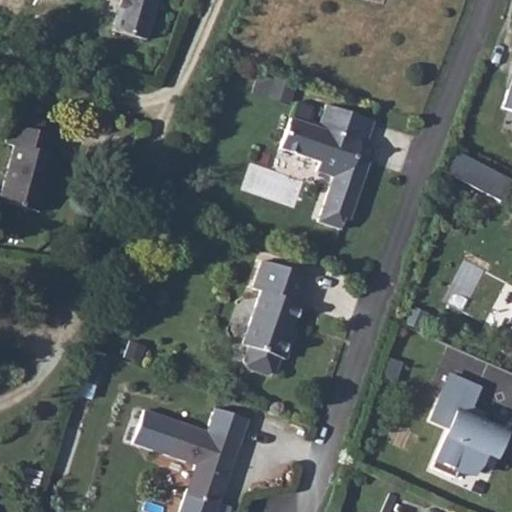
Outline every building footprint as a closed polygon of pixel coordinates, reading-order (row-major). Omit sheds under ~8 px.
[(123,0),(114,36),(148,47),(159,0),(123,0)] [(266,97),(272,81),(256,75),(249,94),(265,100),(266,97)] [(292,85),(273,78),(272,81),(266,97),(286,104),(292,85)] [(511,85),(510,92),(508,91),(503,109),(511,111),(511,85)] [(289,120),(304,125),(309,108),(295,104),(289,120)] [(323,105),(315,129),(304,125),(289,120),(287,120),(277,150),(317,163),(314,172),(331,178),(316,223),(339,230),(343,219),(348,221),(368,163),(360,160),(354,158),(359,144),(338,137),(346,113),(323,105)] [(354,158),(360,160),(373,122),(346,113),(338,137),(359,144),(354,158)] [(53,138),(11,126),(5,147),(13,149),(0,194),(0,205),(38,216),(54,160),(48,158),(53,138)] [(510,182),(457,154),(447,174),(500,202),(510,182)] [(298,304),(308,278),(264,261),(253,289),(261,292),(241,345),(247,347),(242,361),(246,369),(265,376),(273,372),(278,358),(284,360),(295,329),(291,327),(299,305),(298,304)] [(426,316),(412,310),(406,324),(420,330),(426,316)] [(143,344),(128,339),(123,354),(138,360),(143,344)] [(480,388),(451,375),(431,419),(449,427),(432,467),(455,477),(458,471),(473,474),(480,464),(485,453),(494,457),(505,434),(480,422),(484,414),(471,408),(480,388)] [(206,432),(143,410),(131,444),(197,467),(180,511),(216,511),(248,422),(213,410),(206,432)] [(39,473),(26,469),(20,489),(33,493),(39,473)]
